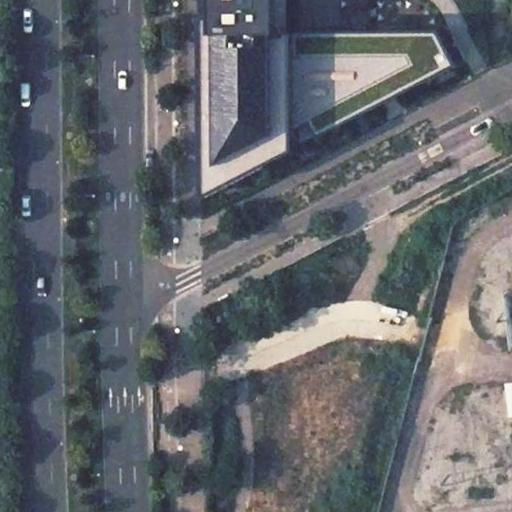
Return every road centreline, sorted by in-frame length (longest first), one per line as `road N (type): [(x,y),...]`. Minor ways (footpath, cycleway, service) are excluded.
road 1 (primary): [(38,0),(49,511)]
road 2 (unclassified): [(122,313),(511,109)]
road 3 (primary): [(122,313),(118,0)]
road 4 (primary): [(129,511),(122,313)]
